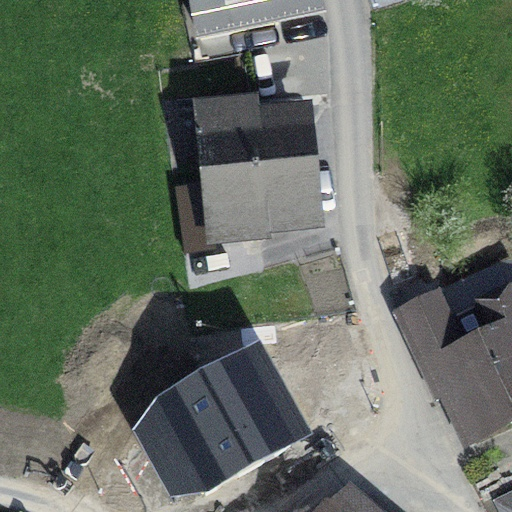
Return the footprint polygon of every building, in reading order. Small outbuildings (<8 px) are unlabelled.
[(192,0),(201,41),(319,17),(315,0),(192,0)] [(203,117),(209,171),(307,160),(302,117),(252,123),(250,111),(203,117)] [(263,235),(315,229),(307,160),(209,171),(217,244),(264,239),(263,235)] [(441,400),(462,446),(511,423),(511,275),(508,267),(470,284),(493,335),(460,350),(437,299),(399,316),(438,402),(441,400)] [(116,475),(158,511),(182,511),(212,479),(156,430),(116,475)] [(369,511),(353,496),(332,506),(326,511),(369,511)] [(511,511),(511,501),(499,507),(501,511),(511,511)]
